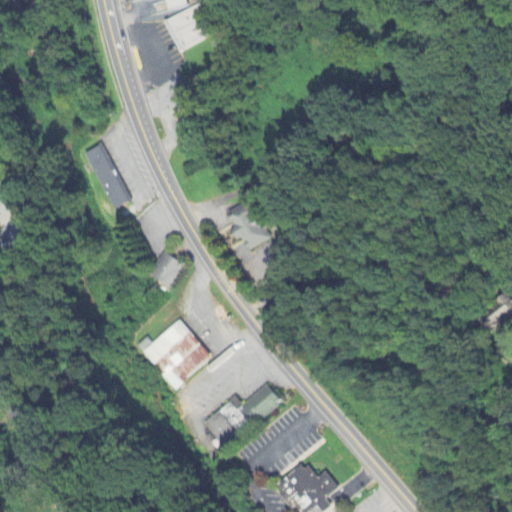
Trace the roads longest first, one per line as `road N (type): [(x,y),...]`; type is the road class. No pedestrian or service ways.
road 1 (primary): [(410,511),(263,339),(175,209),(124,82),(103,0)]
road 2 (residential): [(64,511),(0,377)]
